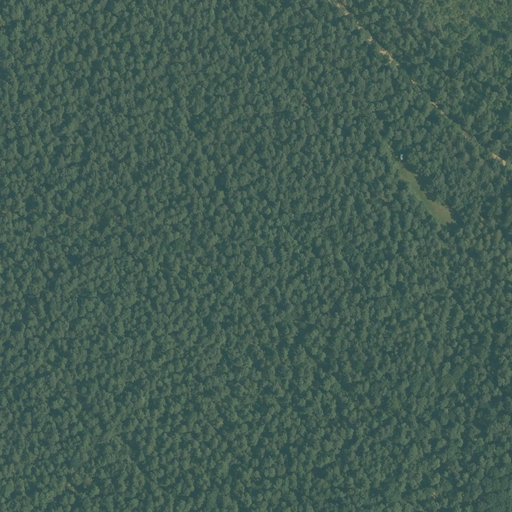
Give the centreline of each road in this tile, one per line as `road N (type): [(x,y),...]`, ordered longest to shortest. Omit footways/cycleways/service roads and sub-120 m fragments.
road 1 (track): [(294,323),(186,379),(144,414),(133,457),(175,498),(320,433),(438,396),(511,347)]
road 2 (track): [(252,0),(450,420),(495,481),(511,488)]
road 3 (track): [(0,389),(24,308),(86,261),(119,222),(0,160)]
road 4 (track): [(511,168),(470,140),(334,0)]
road 5 (track): [(30,303),(88,417),(102,434),(133,442)]
road 6 (track): [(391,296),(511,191)]
